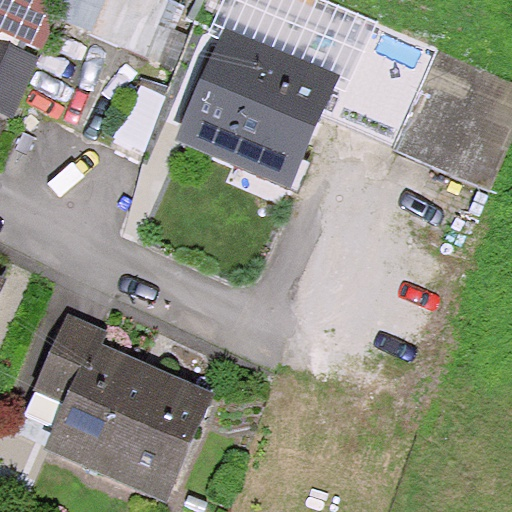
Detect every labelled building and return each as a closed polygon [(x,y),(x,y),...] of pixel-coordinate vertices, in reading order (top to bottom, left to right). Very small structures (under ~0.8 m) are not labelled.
[(45,0),(0,0),(0,14),(30,30),(45,0)] [(208,23),(169,4),(170,2),(167,0),(95,0),(86,19),(200,74),(222,30),(208,23)] [(219,0),(208,23),(222,30),(330,83),(360,21),(317,0),(219,0)] [(86,32),(53,16),(41,42),(74,57),(86,32)] [(330,83),(319,105),(386,138),(428,54),(360,21),(330,83)] [(330,83),(222,30),(200,74),(174,126),(282,179),(319,105),(330,83)] [(35,50),(0,31),(0,111),(2,113),(35,50)] [(511,94),(428,54),(386,138),(485,186),(511,131),(511,94)] [(161,101),(138,89),(117,130),(140,142),(161,101)] [(107,325),(56,304),(19,393),(49,405),(40,428),(168,481),(207,388),(99,344),(107,325)]
